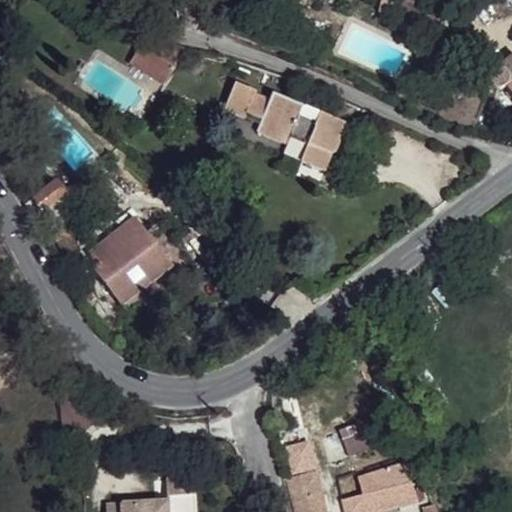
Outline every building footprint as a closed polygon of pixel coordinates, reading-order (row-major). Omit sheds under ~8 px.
[(168,53),(145,43),(137,62),(171,80),(183,56),(168,53)] [(257,89),(238,82),(227,112),(260,126),(259,133),(277,143),(302,152),(300,161),(328,172),(344,123),(272,92),(269,97),(257,89)] [(56,198),(45,184),(27,200),(37,213),(56,198)] [(169,263),(131,217),(89,250),(95,260),(91,268),(118,303),(169,263)] [(386,425),(319,443),(323,468),(400,442),(386,425)] [(324,511),(315,471),(284,477),(290,511),(324,511)] [(161,502),(100,505),(100,511),(190,511),(188,477),(160,479),(161,502)] [(385,489),(340,500),(341,511),(382,511),(415,504),(408,482),(385,489)]
